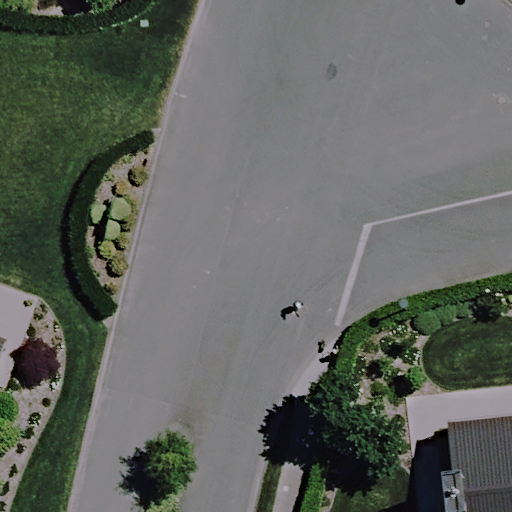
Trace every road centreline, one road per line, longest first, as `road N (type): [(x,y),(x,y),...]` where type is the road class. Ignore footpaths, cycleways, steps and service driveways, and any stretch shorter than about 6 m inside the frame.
road 1 (residential): [(276,275),(216,511)]
road 2 (residential): [(511,229),(276,275)]
road 3 (residential): [(110,511),(165,297)]
road 4 (residential): [(316,135),(511,105)]
road 5 (residential): [(165,297),(205,147)]
road 6 (residential): [(205,147),(248,0)]
road 7 (residential): [(316,135),(276,275)]
road 8 (residential): [(355,0),(316,135)]
